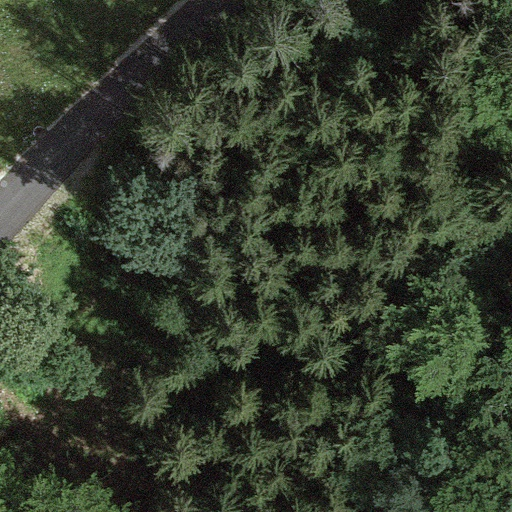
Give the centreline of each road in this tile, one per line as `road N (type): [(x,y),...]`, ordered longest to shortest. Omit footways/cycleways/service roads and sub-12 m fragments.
road 1 (residential): [(0,220),(122,95),(230,0)]
road 2 (track): [(511,287),(431,418),(412,511)]
